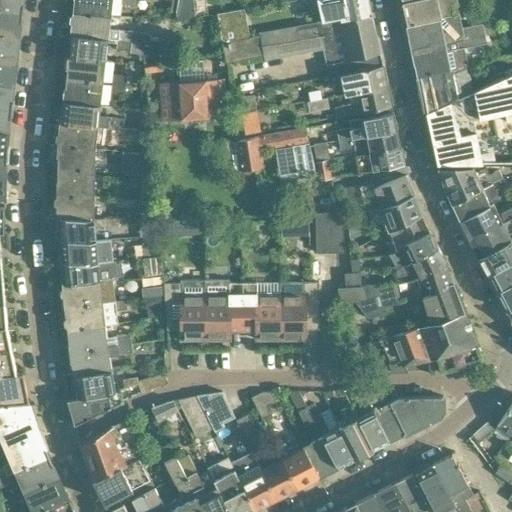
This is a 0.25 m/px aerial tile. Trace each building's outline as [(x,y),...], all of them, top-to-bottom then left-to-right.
[(0,0),(0,9),(22,12),(23,0),(0,0)] [(110,16),(112,0),(74,0),(73,12),(110,16)] [(195,18),(192,0),(178,0),(174,20),(195,18)] [(367,0),(318,0),(323,20),(340,17),(341,21),(371,14),(367,0)] [(457,0),(408,0),(401,2),(406,26),(452,16),(450,5),(458,3),(457,0)] [(0,32),(19,35),(22,12),(0,9),(0,32)] [(273,27),(295,20),(292,11),(271,17),(273,27)] [(109,28),(110,16),(73,12),(73,15),(71,16),(70,21),(72,24),(71,34),(108,39),(118,40),(132,41),(142,41),(144,65),(152,64),(157,64),(163,63),(163,35),(149,33),(141,32),(109,28)] [(240,12),(220,16),(223,35),(244,32),(240,12)] [(382,65),(371,14),(341,21),(340,17),(323,20),(316,22),(316,21),(259,31),(260,34),(222,41),(226,62),(264,54),(265,59),(323,48),(329,75),(341,73),(341,74),(382,65)] [(462,27),(459,15),(452,16),(406,26),(412,52),(485,35),(483,23),(462,27)] [(0,59),(16,62),(19,35),(0,32),(0,59)] [(108,39),(71,34),(69,45),(67,47),(67,51),(69,54),(69,57),(105,61),(108,39)] [(468,66),(463,47),(486,42),(485,35),(412,52),(418,77),(465,66),(468,66)] [(132,41),(118,40),(117,48),(131,50),(132,41)] [(103,83),(105,61),(69,57),(66,78),(103,83)] [(0,84),(13,86),(16,62),(0,59),(0,84)] [(226,114),(224,78),(204,80),(203,60),(179,61),(181,81),(160,82),(163,119),(226,114)] [(152,64),(144,65),(145,72),(157,71),(157,64),(152,64)] [(387,86),(382,65),(341,74),(343,85),(347,84),(349,92),(358,91),(387,86)] [(458,97),(471,91),(465,66),(418,77),(425,113),(458,98),(458,97)] [(114,73),(112,84),(126,85),(127,75),(114,73)] [(458,98),(426,113),(437,164),(486,162),(511,161),(511,73),(471,91),(458,97),(458,98)] [(100,105),(103,83),(66,78),(63,101),(100,105)] [(0,106),(11,108),(13,86),(0,84),(0,106)] [(125,94),(126,85),(112,84),(111,92),(125,94)] [(391,106),(387,86),(358,91),(360,101),(342,104),(342,105),(335,107),(337,118),(391,106)] [(254,96),(232,100),(235,113),(256,109),(254,96)] [(327,97),(308,101),(310,111),(329,107),(327,97)] [(99,115),(100,105),(63,101),(63,103),(61,105),(60,109),(62,112),(61,123),(121,130),(122,117),(99,115)] [(0,129),(8,131),(11,108),(0,106),(0,129)] [(396,128),(392,113),(349,122),(349,126),(337,129),(339,141),(396,128)] [(120,137),(121,130),(61,123),(60,134),(57,136),(57,140),(59,143),(59,145),(95,149),(95,146),(96,134),(120,137)] [(269,189),(282,187),(294,185),(293,180),(315,177),(312,157),(309,141),(308,141),(305,127),(236,139),(236,138),(234,138),(234,137),(207,141),(212,174),(234,171),(234,169),(240,168),(241,171),(262,167),(259,148),(272,146),(271,139),(274,138),(279,175),(267,177),(269,189)] [(400,147),(396,128),(339,141),(340,148),(355,146),(357,156),(400,147)] [(7,145),(8,131),(0,129),(0,152),(6,154),(7,145)] [(317,160),(318,164),(327,162),(326,157),(328,157),(324,142),(314,144),(317,160)] [(94,171),(95,149),(59,145),(57,159),(57,167),(94,171)] [(403,163),(400,147),(357,156),(359,171),(403,163)] [(134,152),(133,173),(148,175),(146,153),(134,152)] [(330,178),(327,162),(318,164),(321,180),(330,178)] [(474,172),(479,166),(438,169),(441,176),(446,187),(474,172)] [(454,204),(494,183),(493,182),(503,177),(499,169),(489,173),(487,166),(479,166),(474,172),(446,187),(454,204)] [(94,197),(94,174),(94,171),(57,167),(58,184),(55,187),(55,190),(57,193),(57,194),(94,197)] [(117,186),(118,177),(105,175),(104,184),(117,186)] [(415,195),(406,175),(375,187),(373,182),(359,186),(346,186),(347,198),(362,194),(364,199),(378,196),(381,206),(381,207),(415,195)] [(139,196),(156,197),(158,180),(141,179),(139,196)] [(494,183),(454,204),(461,221),(491,206),(490,204),(494,202),(500,199),(494,183)] [(94,218),(94,197),(57,194),(59,208),(59,216),(94,219),(94,218)] [(390,230),(423,213),(415,195),(381,207),(381,206),(369,209),(374,224),(386,220),(390,230)] [(152,215),(151,201),(135,201),(135,214),(152,215)] [(469,240),(511,217),(511,202),(497,210),(494,202),(490,204),(491,206),(461,221),(469,240)] [(345,252),(342,211),(328,212),(330,253),(345,252)] [(330,253),(328,212),(314,212),(316,253),(330,253)] [(403,243),(430,229),(423,213),(390,230),(393,238),(388,240),(391,250),(404,244),(403,243)] [(357,215),(348,218),(349,236),(362,231),(357,215)] [(118,226),(118,218),(104,219),(104,217),(94,218),(94,219),(59,216),(60,228),(57,230),(57,234),(60,237),(60,240),(96,240),(95,227),(105,227),(118,226)] [(511,229),(511,217),(469,240),(474,250),(478,258),(511,240),(508,231),(511,229)] [(291,219),(281,220),(281,237),(291,237),(291,219)] [(192,220),(159,223),(160,236),(193,234),(192,220)] [(404,265),(438,247),(430,229),(403,243),(404,244),(391,250),(392,251),(390,252),(395,263),(402,259),(404,265)] [(156,256),(154,235),(142,236),(143,257),(148,257),(156,256)] [(96,240),(60,240),(61,261),(97,262),(98,262),(108,261),(113,261),(112,239),(96,240)] [(511,239),(511,240),(478,258),(487,275),(511,261),(511,239)] [(417,279),(446,265),(438,247),(404,265),(402,259),(395,263),(397,267),(393,267),(397,283),(417,280),(417,279)] [(148,257),(143,257),(145,274),(150,273),(163,271),(161,255),(156,256),(148,257)] [(117,277),(116,260),(113,261),(108,261),(98,262),(97,262),(61,261),(61,262),(63,284),(99,280),(99,278),(117,277)] [(511,261),(487,275),(496,291),(511,282),(511,261)] [(454,282),(446,265),(417,279),(417,280),(424,294),(435,291),(434,287),(454,282)] [(357,275),(356,272),(356,271),(352,271),(345,272),(346,285),(361,284),(362,284),(361,275),(357,275)] [(63,288),(61,289),(61,294),(65,296),(66,306),(102,303),(115,301),(112,278),(99,280),(63,284),(63,288)] [(205,339),(205,279),(182,279),(182,282),(164,282),(165,301),(167,329),(168,329),(168,323),(180,323),(180,339),(205,339)] [(229,279),(205,279),(205,339),(230,339),(230,329),(243,329),(243,282),(229,282),(229,279)] [(257,282),(243,282),(243,329),(256,329),(256,339),(280,339),(280,294),(257,294),(257,282)] [(319,329),(319,282),(280,282),(280,294),(280,339),(305,339),(305,323),(318,323),(318,329),(319,329)] [(455,283),(454,282),(434,287),(435,291),(424,294),(425,295),(422,295),(429,319),(379,339),(392,372),(408,372),(409,370),(408,370),(406,363),(434,356),(439,371),(479,359),(482,355),(455,283)] [(511,282),(496,291),(505,307),(511,303),(511,282)] [(377,284),(362,284),(361,284),(365,298),(363,298),(368,318),(383,314),(382,308),(399,303),(394,285),(394,283),(377,286),(377,284)] [(163,286),(141,289),(141,298),(145,297),(160,296),(164,295),(163,286)] [(160,296),(145,297),(146,308),(160,307),(160,296)] [(126,300),(115,301),(116,310),(127,308),(126,300)] [(67,317),(65,319),(65,325),(68,326),(69,329),(105,325),(118,323),(116,310),(115,301),(102,303),(66,306),(67,317)] [(106,337),(105,325),(69,329),(71,351),(105,348),(132,344),(130,334),(106,337)] [(0,351),(12,351),(7,327),(0,327),(0,351)] [(133,352),(132,344),(105,348),(71,351),(72,361),(74,375),(112,368),(109,355),(133,352)] [(16,374),(12,351),(0,351),(0,376),(17,375),(16,374)] [(146,356),(147,365),(170,361),(168,352),(146,356)] [(78,396),(116,390),(112,368),(74,375),(78,396)] [(168,382),(164,372),(138,380),(137,380),(138,383),(142,391),(168,382)] [(0,404),(29,402),(24,379),(23,373),(16,374),(17,375),(0,376),(0,404)] [(137,376),(123,379),(125,388),(138,383),(137,380),(138,380),(137,376)] [(122,400),(121,389),(116,390),(78,396),(67,399),(74,424),(122,400)] [(337,467),(306,405),(298,390),(287,389),(314,439),(303,444),(304,446),(303,446),(319,477),(337,467)] [(235,416),(223,390),(197,394),(196,394),(212,426),(214,430),(224,425),(223,422),(235,416)] [(390,441),(364,391),(353,390),(365,413),(357,416),(351,404),(350,404),(357,417),(373,449),(390,441)] [(276,401),(272,392),(271,391),(262,391),(252,396),(258,408),(262,417),(272,412),(269,404),(276,401)] [(443,409),(443,396),(398,396),(385,402),(381,392),(364,391),(390,441),(440,415),(443,409)] [(212,426),(196,394),(178,398),(196,434),(212,426)] [(178,409),(173,399),(152,407),(158,418),(178,409)] [(330,408),(320,413),(314,401),(306,405),(337,467),(355,458),(337,422),(330,408)] [(0,427),(33,413),(29,402),(0,404),(0,427)] [(511,432),(511,402),(494,431),(508,439),(511,433),(511,432)] [(354,413),(337,422),(355,458),(373,449),(357,417),(350,404),(350,405),(354,413)] [(41,434),(33,413),(0,427),(0,435),(6,449),(41,434)] [(260,437),(248,413),(237,419),(249,443),(260,437)] [(140,456),(145,454),(127,418),(81,442),(94,479),(140,456)] [(15,471),(50,456),(43,441),(41,434),(6,449),(11,461),(0,465),(0,485),(11,481),(8,473),(15,470),(15,471)] [(319,477),(303,446),(291,452),(285,442),(277,446),(283,457),(282,458),(297,488),(319,477)] [(170,443),(159,449),(165,460),(176,482),(177,482),(183,495),(173,500),(172,500),(178,511),(204,511),(177,459),(175,454),(170,443)] [(276,498),(261,468),(252,451),(230,462),(255,509),(276,498)] [(229,511),(208,470),(199,474),(188,453),(177,459),(204,511),(229,511)] [(457,511),(472,511),(465,498),(472,494),(451,454),(451,453),(433,463),(453,502),(457,511)] [(58,477),(50,456),(15,471),(24,492),(58,477)] [(152,479),(140,456),(94,479),(106,502),(152,479)] [(230,462),(228,457),(207,467),(208,470),(229,511),(249,511),(255,509),(230,462)] [(297,488),(282,458),(261,468),(276,498),(297,488)] [(511,466),(501,459),(494,470),(510,480),(509,481),(510,482),(511,478),(511,466)] [(433,463),(415,472),(431,501),(436,511),(453,502),(433,463)] [(429,504),(413,473),(395,482),(410,511),(422,511),(421,509),(429,504)] [(37,511),(67,498),(58,477),(24,492),(33,511),(37,511)] [(410,511),(395,482),(374,493),(383,511),(410,511)] [(138,486),(106,502),(110,509),(111,511),(128,511),(124,502),(132,498),(141,493),(138,486)] [(178,511),(172,500),(164,504),(155,486),(143,492),(153,511),(178,511)] [(153,511),(143,492),(141,493),(132,498),(139,511),(153,511)] [(383,511),(374,493),(355,502),(360,511),(383,511)] [(360,511),(355,502),(336,511),(360,511)]
